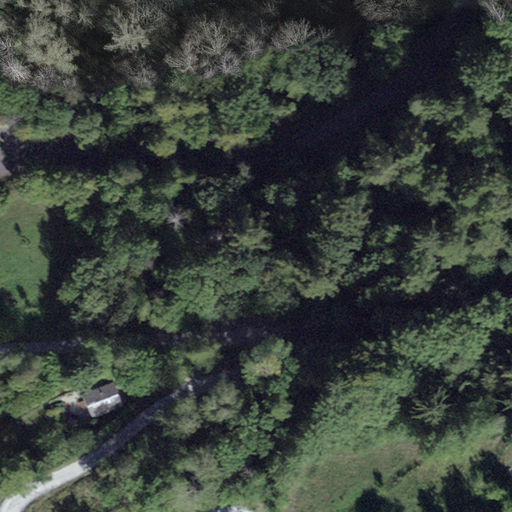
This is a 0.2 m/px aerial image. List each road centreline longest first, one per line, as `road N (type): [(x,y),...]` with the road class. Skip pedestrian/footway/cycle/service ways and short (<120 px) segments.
road 1 (tertiary): [(459,0),(403,79),(311,129),(248,146),(71,149),(0,163)]
road 2 (track): [(4,511),(79,467),(141,415),(282,359),(287,342),(263,331)]
road 3 (unclassified): [(0,351),(263,331)]
